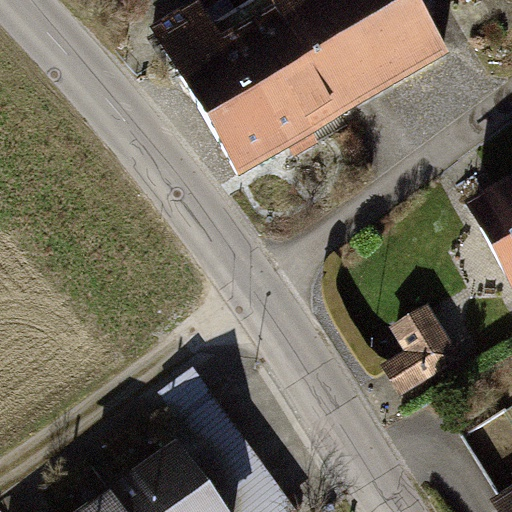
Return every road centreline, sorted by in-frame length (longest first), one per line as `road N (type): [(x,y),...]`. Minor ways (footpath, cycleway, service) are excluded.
road 1 (residential): [(257,288),(123,115),(18,0)]
road 2 (residential): [(511,98),(257,288)]
road 3 (residential): [(404,511),(257,288)]
